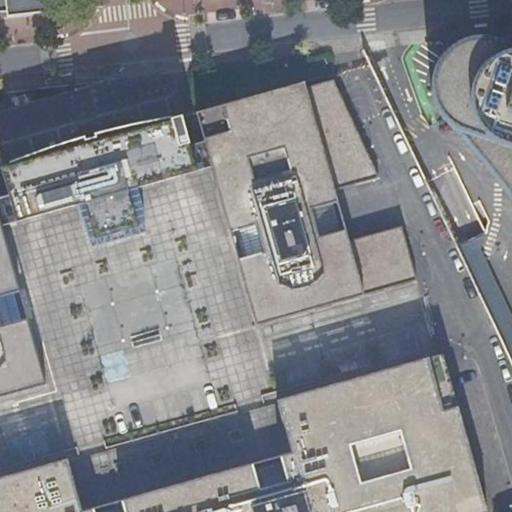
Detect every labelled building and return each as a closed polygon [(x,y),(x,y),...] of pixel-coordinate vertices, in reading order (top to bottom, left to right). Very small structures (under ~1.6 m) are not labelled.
[(0,0),(0,9),(6,9),(7,17),(57,11),(57,10),(56,10),(54,0),(0,0)] [(511,41),(464,24),(421,69),(426,96),(455,129),(511,149),(511,41)] [(295,203),(334,192),(378,180),(332,82),(330,77),(303,84),(196,114),(210,166),(229,234),(234,233),(241,259),(236,261),(255,328),(415,283),(401,228),(348,243),(309,253),(295,203)] [(78,206),(85,233),(90,249),(145,234),(140,218),(133,191),(196,173),(181,118),(116,136),(116,134),(90,141),(63,148),(64,151),(0,168),(0,170),(14,223),(78,206)] [(348,243),(334,192),(295,203),(309,253),(348,243)] [(0,398),(44,387),(26,320),(20,321),(13,294),(18,293),(0,227),(0,398)] [(467,266),(478,293),(493,287),(483,260),(467,266)] [(484,511),(442,357),(276,403),(289,456),(278,459),(279,464),(252,471),(250,467),(119,503),(120,508),(104,511),(92,511),(92,510),(84,511),(79,511),(65,461),(0,479),(0,511),(484,511)]
